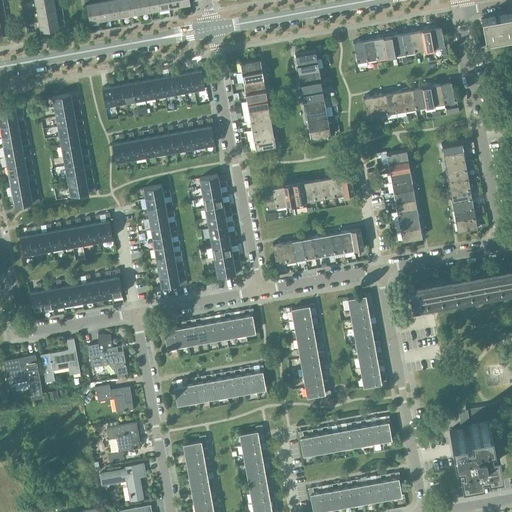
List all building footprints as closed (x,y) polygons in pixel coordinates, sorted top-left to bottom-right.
[(35,0),(36,10),(55,7),(54,4),(53,0),(35,0)] [(97,1),(95,1),(90,2),(89,0),(84,0),(85,3),(87,3),(90,21),(100,19),(97,1)] [(94,0),(95,1),(97,1),(100,19),(110,18),(106,0),(102,0),(99,1),(99,0),(94,0)] [(106,0),(110,18),(120,16),(116,0),(106,0)] [(116,0),(120,16),(130,14),(127,0),(116,0)] [(127,0),(130,14),(140,12),(137,0),(127,0)] [(137,0),(140,12),(150,10),(147,0),(137,0)] [(147,0),(150,10),(160,9),(157,0),(147,0)] [(157,0),(160,9),(169,7),(168,0),(157,0)] [(36,10),(38,20),(57,17),(56,14),(55,9),(62,8),(61,3),(54,4),(55,7),(36,10)] [(511,12),(481,18),(485,40),(511,35),(511,12)] [(57,17),(38,20),(40,30),(59,27),(57,19),(64,18),(63,13),(56,14),(57,17)] [(443,54),(447,53),(445,44),(444,44),(441,25),(437,26),(437,25),(430,26),(430,27),(431,27),(435,48),(441,46),(443,54)] [(425,49),(435,48),(431,27),(430,27),(421,29),(425,49)] [(421,29),(411,30),(415,51),(425,49),(421,29)] [(411,30),(402,32),(405,53),(415,51),(411,30)] [(402,32),(392,34),(396,54),(405,53),(402,32)] [(392,34),(382,36),(386,56),(396,54),(392,34)] [(382,36),(373,37),(376,58),(386,56),(382,36)] [(373,37),(363,39),(367,60),(376,58),(373,37)] [(367,60),(363,39),(353,41),(357,61),(367,60)] [(295,52),(296,62),(317,58),(315,48),(295,52)] [(239,62),(241,71),(262,68),(260,58),(239,62)] [(296,62),(298,71),(319,68),(317,58),(296,62)] [(198,69),(193,70),(191,71),(195,89),(204,87),(201,69),(203,69),(202,61),(197,62),(198,69)] [(189,71),(183,72),(181,72),(185,91),(195,89),(191,71),(193,70),(192,63),(187,64),(189,71)] [(179,73),(173,74),(171,74),(175,92),(185,91),(181,72),(183,72),(182,65),(177,66),(179,73)] [(169,75),(163,76),(161,76),(165,94),(175,92),(171,74),(173,74),(172,67),(168,68),(169,75)] [(159,76),(154,77),(152,78),(155,96),(165,94),(161,76),(163,76),(162,68),(158,69),(159,76)] [(241,71),(243,81),(263,77),(263,74),(264,74),(263,68),(262,68),(241,71)] [(298,71),(300,81),(320,77),(319,68),(298,71)] [(149,78),(144,79),(142,79),(145,98),(155,96),(152,78),(154,77),(152,70),(148,71),(149,78)] [(139,80),(134,81),(132,81),(135,99),(145,98),(142,79),(144,79),(142,72),(138,73),(139,80)] [(129,82),(124,83),(122,83),(125,101),(135,99),(132,81),(134,81),(133,74),(128,75),(129,82)] [(120,83),(114,84),(112,85),(115,103),(125,101),(122,83),(124,83),(123,76),(118,76),(120,83)] [(112,85),(114,84),(113,77),(109,78),(110,85),(102,87),(105,105),(115,103),(112,85)] [(243,81),(245,91),(265,87),(263,77),(243,81)] [(300,81),(302,91),(322,87),(320,77),(300,81)] [(450,80),(441,82),(444,103),(454,101),(450,80)] [(441,82),(431,84),(435,104),(444,103),(441,82)] [(431,84),(421,86),(425,106),(435,104),(431,84)] [(421,86),(412,87),(415,108),(425,106),(421,86)] [(245,91),(246,101),(267,97),(265,87),(245,91)] [(302,91),(303,100),(324,97),(322,87),(302,91)] [(412,87),(402,89),(406,110),(415,108),(412,87)] [(402,89),(392,91),(396,111),(406,110),(402,89)] [(392,91),(382,92),(386,113),(396,111),(392,91)] [(52,96),(54,106),(72,102),(73,105),(80,103),(79,99),(72,100),(70,92),(52,96)] [(382,92),(373,94),(376,115),(386,113),(382,92)] [(376,115),(373,94),(363,96),(367,117),(376,115)] [(246,101),(248,110),(269,107),(267,97),(246,101)] [(303,100),(305,110),(326,106),(324,97),(303,100)] [(0,105),(0,115),(16,112),(16,115),(24,114),(23,109),(16,110),(14,102),(0,105)] [(54,106),(56,115),(74,112),(74,115),(81,113),(81,109),(73,110),(73,105),(72,102),(54,106)] [(305,110),(307,120),(327,116),(326,106),(305,110)] [(248,110),(250,120),(270,116),(269,107),(248,110)] [(0,115),(0,125),(18,122),(18,125),(25,123),(24,119),(17,120),(16,115),(16,112),(0,115)] [(56,115),(57,125),(76,122),(76,124),(83,123),(82,119),(75,120),(74,115),(74,112),(56,115)] [(250,120),(252,130),(272,126),(270,116),(250,120)] [(307,120),(309,130),(329,126),(327,116),(307,120)] [(208,125),(203,126),(201,127),(205,145),(215,143),(211,125),(213,125),(212,117),(207,118),(208,125)] [(199,127),(193,128),(191,128),(195,147),(205,145),(201,127),(203,126),(202,119),(197,120),(199,127)] [(189,129),(183,130),(181,130),(185,148),(195,147),(191,128),(193,128),(192,121),(187,122),(189,129)] [(0,125),(0,128),(1,136),(20,132),(20,135),(27,133),(26,129),(19,130),(18,125),(18,122),(0,125)] [(57,125),(59,135),(77,132),(78,134),(85,133),(84,128),(77,130),(76,124),(76,122),(57,125)] [(179,131),(173,132),(172,132),(175,150),(185,148),(181,130),(183,130),(182,123),(178,124),(179,131)] [(169,132),(164,133),(162,134),(165,152),(175,150),(172,132),(173,132),(172,125),(168,125),(169,132)] [(159,134),(154,135),(152,136),(155,154),(165,152),(162,134),(164,133),(162,126),(158,127),(159,134)] [(252,130),(253,139),(274,136),(272,126),(252,130)] [(329,126),(309,130),(310,139),(331,136),(329,126)] [(149,136),(144,137),(142,137),(145,156),(155,154),(152,136),(154,135),(152,128),(148,129),(149,136)] [(139,138),(134,139),(132,139),(135,157),(145,156),(142,137),(144,137),(143,130),(138,131),(139,138)] [(1,136),(3,145),(21,142),(22,144),(29,143),(28,139),(21,140),(20,135),(20,132),(1,136)] [(59,135),(61,145),(79,142),(80,144),(87,143),(86,138),(79,140),(78,134),(77,132),(59,135)] [(130,140),(124,140),(122,141),(125,159),(135,157),(132,139),(134,139),(133,132),(128,132),(130,140)] [(122,141),(124,140),(123,133),(119,134),(120,141),(112,143),(115,161),(125,159),(122,141)] [(274,136),(253,139),(255,149),(276,146),(274,136)] [(441,143),(443,152),(463,149),(461,139),(441,143)] [(3,145),(5,155),(23,152),(23,154),(31,153),(30,148),(23,150),(22,144),(21,142),(3,145)] [(61,145),(63,155),(81,152),(81,154),(88,153),(88,148),(81,149),(80,144),(79,142),(61,145)] [(386,153),(388,162),(408,159),(406,149),(386,153)] [(443,152),(444,162),(465,158),(463,149),(443,152)] [(5,155),(7,165),(25,162),(25,164),(32,163),(32,158),(24,160),(23,154),(23,152),(5,155)] [(63,155),(65,165),(83,162),(83,164),(90,163),(89,158),(82,159),(81,154),(81,152),(63,155)] [(444,162),(446,172),(467,168),(465,158),(444,162)] [(388,162),(389,172),(410,168),(408,159),(388,162)] [(7,165),(8,175),(27,172),(27,174),(34,173),(33,168),(26,169),(25,164),(25,162),(7,165)] [(65,165),(66,175),(85,172),(85,174),(92,172),(91,168),(84,169),(83,164),(83,162),(65,165)] [(389,172),(391,182),(412,178),(410,168),(389,172)] [(446,172),(448,182),(468,178),(467,168),(446,172)] [(8,175),(10,185),(28,182),(29,184),(36,182),(35,178),(28,179),(27,174),(27,172),(8,175)] [(66,175),(68,185),(86,182),(87,183),(94,182),(93,178),(86,179),(85,174),(85,172),(66,175)] [(350,172),(340,174),(344,194),(354,192),(350,172)] [(199,177),(201,187),(219,184),(220,186),(227,185),(226,180),(219,182),(217,174),(199,177)] [(340,174),(330,175),(334,196),(344,194),(340,174)] [(330,175),(321,177),(324,198),(334,196),(330,175)] [(321,177),(311,179),(315,199),(324,198),(321,177)] [(391,182),(393,192),(413,188),(412,178),(391,182)] [(448,182),(450,191),(470,188),(468,178),(448,182)] [(311,179),(301,181),(305,201),(315,199),(311,179)] [(301,181),(292,182),(295,203),(305,201),(301,181)] [(10,185),(12,195),(30,192),(31,194),(38,192),(37,188),(30,189),(29,184),(28,182),(10,185)] [(86,182),(68,185),(70,195),(88,192),(88,193),(96,192),(95,188),(88,189),(87,183),(86,182)] [(292,182),(282,184),(286,205),(295,203),(292,182)] [(143,187),(145,197),(163,194),(164,196),(171,195),(170,191),(163,192),(161,184),(143,187)] [(201,187),(203,197),(221,194),(221,196),(229,195),(228,190),(221,192),(220,186),(219,184),(201,187)] [(282,184),(272,186),(276,206),(286,205),(282,184)] [(276,206),(272,186),(262,188),(266,208),(276,206)] [(393,192),(395,201),(415,198),(413,188),(393,192)] [(450,191),(451,201),(472,197),(470,188),(450,191)] [(30,192),(12,195),(14,205),(32,202),(32,203),(39,202),(39,198),(32,199),(31,194),(30,192)] [(145,197),(147,207),(165,204),(165,206),(172,205),(172,200),(165,202),(164,196),(163,194),(145,197)] [(203,197),(205,207),(223,204),(223,206),(230,205),(230,200),(222,201),(221,196),(221,194),(203,197)] [(451,201),(453,211),(474,207),(472,197),(451,201)] [(395,201),(396,211),(417,207),(415,198),(395,201)] [(147,207),(149,217),(167,214),(167,216),(174,215),(173,210),(166,212),(165,206),(165,204),(147,207)] [(205,207),(206,217),(225,214),(225,216),(232,214),(231,210),(224,211),(223,206),(223,204),(205,207)] [(396,211),(398,221),(419,217),(417,207),(396,211)] [(453,211),(455,220),(475,217),(474,207),(453,211)] [(106,220),(101,221),(99,221),(102,239),(112,238),(109,220),(111,219),(109,212),(105,213),(106,220)] [(96,222),(91,223),(89,223),(92,241),(102,239),(99,221),(101,221),(99,214),(95,215),(96,222)] [(149,217),(150,227),(169,224),(169,226),(176,225),(175,220),(168,221),(167,216),(167,214),(149,217)] [(206,217),(208,227),(226,223),(227,226),(234,224),(233,220),(226,221),(225,216),(225,214),(206,217)] [(86,223),(81,224),(79,225),(82,243),(92,241),(89,223),(91,223),(90,216),(85,216),(86,223)] [(77,225),(71,226),(69,227),(72,245),(82,243),(79,225),(81,224),(80,217),(75,218),(77,225)] [(398,221),(400,230),(420,227),(419,217),(398,221)] [(475,217),(455,220),(457,230),(477,226),(475,217)] [(67,227),(61,228),(59,228),(62,247),(72,245),(69,227),(71,226),(70,219),(65,220),(67,227)] [(57,229),(51,230),(49,230),(52,248),(62,247),(59,228),(61,228),(60,221),(56,222),(57,229)] [(47,230),(42,231),(39,232),(43,250),(52,248),(49,230),(51,230),(50,223),(46,223),(47,230)] [(208,227),(210,237),(228,233),(229,235),(236,234),(235,230),(228,231),(227,226),(226,223),(208,227)] [(37,232),(32,233),(29,234),(33,252),(43,250),(39,232),(42,231),(40,224),(36,225),(37,232)] [(150,227),(152,237),(170,234),(171,236),(178,234),(177,230),(170,231),(169,226),(169,224),(150,227)] [(29,234),(32,233),(31,226),(26,227),(27,234),(19,235),(23,254),(33,252),(29,234)] [(360,227),(350,229),(354,249),(363,247),(360,227)] [(420,227),(400,230),(402,240),(422,236),(420,227)] [(350,229),(340,230),(344,251),(354,249),(350,229)] [(340,230),(331,232),(334,253),(344,251),(340,230)] [(331,232),(321,234),(325,254),(334,253),(331,232)] [(210,237),(212,247),(230,243),(230,245),(237,244),(237,240),(229,241),(229,235),(228,233),(210,237)] [(152,237),(154,247),(172,244),(172,246),(180,244),(179,240),(172,241),(171,236),(170,234),(152,237)] [(321,234),(311,236),(315,256),(325,254),(321,234)] [(311,236),(301,237),(305,258),(315,256),(311,236)] [(301,237),(292,239),(295,260),(305,258),(301,237)] [(292,239),(282,241),(286,261),(295,260),(292,239)] [(286,261),(282,241),(272,243),(276,263),(286,261)] [(212,247),(214,257),(232,253),(232,255),(239,254),(238,249),(231,251),(230,245),(230,243),(212,247)] [(154,247),(156,257),(174,253),(174,255),(181,254),(181,250),(173,251),(172,246),(172,244),(154,247)] [(156,257),(157,267),(176,263),(176,265),(183,264),(182,260),(175,261),(174,255),(174,253),(156,257)] [(214,257),(215,267),(234,263),(234,265),(241,264),(240,259),(233,261),(232,255),(232,253),(214,257)] [(157,267),(159,277),(177,273),(178,275),(185,274),(184,269),(177,271),(176,265),(176,263),(157,267)] [(234,263),(215,267),(217,276),(235,273),(235,275),(243,274),(242,269),(235,270),(234,265),(234,263)] [(419,281),(413,282),(407,283),(411,307),(511,288),(511,266),(419,284),(419,281)] [(116,276),(111,277),(109,277),(112,295),(122,294),(119,276),(121,275),(119,268),(115,269),(116,276)] [(106,278),(101,279),(99,279),(102,297),(112,295),(109,277),(111,277),(109,270),(105,271),(106,278)] [(96,280),(91,280),(89,281),(92,299),(102,297),(99,279),(101,279),(100,272),(95,272),(96,280)] [(87,281),(81,282),(79,283),(82,301),(92,299),(89,281),(91,280),(90,273),(85,274),(87,281)] [(177,273),(159,277),(161,287),(179,283),(179,285),(187,284),(186,279),(179,280),(178,275),(177,273)] [(77,283),(71,284),(69,284),(72,303),(82,301),(79,283),(81,282),(80,275),(75,276),(77,283)] [(67,285),(62,286),(59,286),(63,304),(72,303),(69,284),(71,284),(70,277),(66,278),(67,285)] [(57,287),(52,288),(49,288),(53,306),(63,304),(59,286),(62,286),(60,279),(56,279),(57,287)] [(47,288),(42,289),(39,290),(43,308),(53,306),(49,288),(52,288),(50,280),(46,281),(47,288)] [(39,290),(42,289),(41,282),(36,283),(37,290),(29,292),(33,310),(43,308),(39,290)] [(348,298),(350,307),(367,304),(366,303),(365,298),(371,297),(371,292),(364,293),(364,295),(348,298)] [(291,308),(293,318),(310,314),(310,313),(309,308),(315,307),(314,302),(308,304),(308,305),(291,308)] [(350,307),(351,317),(368,314),(368,313),(367,307),(373,306),(372,302),(366,303),(367,304),(350,307)] [(239,310),(240,316),(242,316),(245,333),(254,331),(251,314),(253,313),(252,308),(248,308),(249,314),(244,315),(243,309),(239,310)] [(229,312),(230,318),(232,317),(235,335),(245,333),(242,316),(240,316),(235,317),(234,311),(229,312)] [(293,318),(295,327),(312,324),(312,323),(311,318),(317,317),(316,312),(310,313),(310,314),(293,318)] [(351,317),(353,327),(370,324),(370,322),(369,317),(375,316),(374,312),(368,313),(368,314),(351,317)] [(220,314),(221,319),(222,319),(225,336),(235,335),(232,317),(230,318),(225,319),(224,313),(220,314)] [(210,315),(211,321),(213,321),(216,338),(225,336),(222,319),(221,319),(215,320),(214,314),(210,315)] [(200,317),(201,323),(203,323),(206,340),(216,338),(213,321),(211,321),(206,322),(205,316),(200,317)] [(191,319),(192,325),(193,324),(196,341),(206,340),(203,323),(201,323),(196,324),(195,318),(191,319)] [(181,320),(182,326),(183,326),(186,343),(196,341),(193,324),(192,325),(186,326),(185,320),(181,320)] [(171,322),(172,328),(174,328),(177,345),(186,343),(183,326),(182,326),(177,327),(176,321),(171,322)] [(353,327),(355,337),(372,333),(372,332),(371,327),(377,326),(376,321),(370,322),(370,324),(353,327)] [(295,327),(297,337),(314,334),(313,332),(312,327),(318,326),(318,322),(312,323),(312,324),(295,327)] [(174,328),(172,328),(167,329),(166,323),(162,324),(163,330),(164,330),(167,347),(177,345),(174,328)] [(297,337),(298,347),(315,344),(315,342),(314,337),(320,336),(319,331),(313,332),(314,334),(297,337)] [(355,337),(356,346),(374,343),(373,342),(372,336),(378,335),(377,331),(372,332),(372,333),(355,337)] [(117,374),(118,373),(118,376),(125,375),(124,372),(127,372),(126,370),(128,369),(127,364),(125,363),(125,362),(123,350),(114,352),(113,346),(114,346),(113,346),(110,333),(98,333),(97,343),(87,344),(91,366),(108,363),(114,371),(116,371),(117,374)] [(70,373),(80,372),(74,337),(67,338),(68,348),(40,353),(45,381),(55,379),(53,369),(68,366),(70,373)] [(298,347),(300,356),(317,353),(317,352),(316,347),(322,346),(321,341),(315,342),(315,344),(298,347)] [(356,346),(358,356),(375,353),(375,351),(374,346),(380,345),(379,341),(373,342),(374,343),(356,346)] [(358,356),(360,366),(377,363),(377,361),(376,356),(382,355),(381,350),(375,351),(375,353),(358,356)] [(300,356),(302,366),(319,363),(319,361),(318,356),(324,355),(323,351),(317,352),(317,353),(300,356)] [(24,356),(25,360),(21,361),(21,359),(4,362),(3,360),(2,360),(5,374),(4,374),(5,377),(6,377),(6,381),(21,378),(21,381),(28,379),(31,399),(43,397),(35,354),(24,356)] [(302,366),(304,376),(321,373),(320,371),(319,366),(325,365),(324,360),(319,361),(319,363),(302,366)] [(360,366),(362,375),(379,372),(378,371),(378,365),(383,364),(383,360),(377,361),(377,363),(360,366)] [(249,366),(250,372),(252,372),(255,389),(265,387),(262,370),(264,370),(263,364),(259,365),(260,371),(255,372),(254,366),(249,366)] [(239,368),(240,374),(242,374),(245,391),(255,389),(252,372),(250,372),(245,373),(244,367),(239,368)] [(230,370),(231,376),(232,376),(236,393),(245,391),(242,374),(240,374),(235,375),(234,369),(230,370)] [(379,372),(362,375),(363,385),(381,382),(381,384),(387,383),(386,379),(380,380),(379,375),(385,374),(384,369),(378,371),(379,372)] [(304,376),(305,386),(322,383),(322,381),(321,376),(327,374),(326,370),(320,371),(321,373),(304,376)] [(220,372),(221,378),(223,377),(226,394),(236,393),(232,376),(231,376),(226,377),(225,371),(220,372)] [(210,373),(212,379),(213,379),(216,396),(226,394),(223,377),(221,378),(216,379),(215,373),(210,373)] [(201,375),(202,381),(203,381),(206,398),(216,396),(213,379),(212,379),(206,380),(205,374),(201,375)] [(191,377),(192,383),(194,383),(197,400),(206,398),(203,381),(202,381),(197,382),(196,376),(191,377)] [(182,379),(183,385),(184,384),(187,401),(197,400),(194,383),(192,383),(187,384),(186,378),(182,379)] [(184,384),(183,385),(177,385),(176,380),(172,380),(173,387),(174,387),(177,403),(187,401),(184,384)] [(322,383),(305,386),(307,395),(324,392),(325,394),(330,393),(330,389),(324,390),(323,385),(329,384),(328,380),(322,381),(322,383)] [(133,408),(129,386),(110,389),(109,383),(95,386),(98,400),(116,397),(118,410),(116,410),(116,411),(133,408)] [(375,417),(376,423),(378,422),(381,440),(391,438),(388,421),(390,420),(389,414),(385,415),(386,421),(380,422),(379,416),(375,417)] [(449,430),(453,451),(456,450),(460,470),(481,466),(480,463),(499,459),(496,438),(492,439),(489,420),(469,423),(468,418),(466,417),(459,426),(460,428),(449,430)] [(365,419),(366,425),(368,424),(371,441),(381,440),(378,422),(376,423),(371,424),(370,418),(365,419)] [(109,438),(110,438),(109,439),(111,450),(113,451),(113,452),(108,452),(109,461),(123,458),(122,450),(139,447),(136,434),(138,433),(136,421),(119,424),(118,420),(107,422),(108,426),(107,426),(109,438)] [(356,420),(357,426),(358,426),(361,443),(371,441),(368,424),(366,425),(361,425),(360,420),(356,420)] [(346,422),(347,428),(349,428),(352,445),(361,443),(358,426),(357,426),(352,427),(351,421),(346,422)] [(336,424),(337,430),(339,430),(342,447),(352,445),(349,428),(347,428),(342,429),(341,423),(336,424)] [(240,433),(241,443),(258,440),(258,438),(257,433),(263,432),(262,424),(255,425),(256,430),(240,433)] [(327,426),(328,432),(329,431),(332,448),(342,447),(339,430),(337,430),(332,431),(331,425),(327,426)] [(317,427),(318,433),(320,433),(323,450),(332,448),(329,431),(328,432),(323,432),(322,427),(317,427)] [(307,429),(308,435),(310,435),(313,452),(323,450),(320,433),(318,433),(313,434),(312,428),(307,429)] [(310,435),(308,435),(303,436),(302,430),(298,431),(299,437),(300,437),(303,454),(313,452),(310,435)] [(183,443),(185,453),(202,450),(202,449),(201,443),(207,442),(205,434),(199,435),(200,440),(183,443)] [(241,443),(243,453),(260,449),(260,448),(259,443),(265,442),(264,437),(258,438),(258,440),(241,443)] [(185,453),(187,463),(204,460),(204,458),(203,453),(208,452),(208,447),(202,449),(202,450),(185,453)] [(243,453),(245,462),(262,459),(262,458),(261,453),(267,452),(266,447),(260,448),(260,449),(243,453)] [(187,463),(188,472),(206,469),(205,468),(204,463),(210,462),(209,457),(204,458),(204,460),(187,463)] [(245,462),(247,472),(264,469),(263,467),(263,462),(268,461),(268,457),(262,458),(262,459),(245,462)] [(125,466),(126,468),(100,472),(102,484),(103,483),(103,482),(128,478),(130,493),(130,495),(131,495),(131,499),(130,499),(143,497),(138,472),(145,471),(143,463),(125,466)] [(247,472),(248,482),(266,479),(265,477),(264,472),(270,471),(269,466),(263,467),(264,469),(247,472)] [(188,472),(190,482),(207,479),(207,478),(206,472),(212,471),(211,467),(205,468),(206,469),(188,472)] [(385,473),(386,479),(388,479),(391,496),(401,494),(398,477),(400,477),(399,471),(395,472),(396,478),(391,479),(390,473),(385,473)] [(375,475),(376,481),(378,481),(381,498),(391,496),(388,479),(386,479),(381,480),(380,474),(375,475)] [(190,482),(192,492),(209,489),(209,487),(208,482),(214,481),(213,476),(207,478),(207,479),(190,482)] [(248,482),(250,491),(267,488),(267,487),(266,481),(272,480),(271,476),(265,477),(266,479),(248,482)] [(366,477),(367,483),(369,483),(372,500),(381,498),(378,481),(376,481),(371,482),(370,476),(366,477)] [(356,479),(357,485),(359,484),(362,501),(372,500),(369,483),(367,483),(362,484),(361,478),(356,479)] [(347,480),(348,486),(349,486),(352,503),(362,501),(359,484),(357,485),(352,485),(351,480),(347,480)] [(337,482),(338,488),(339,488),(343,505),(352,503),(349,486),(348,486),(342,487),(341,481),(337,482)] [(327,484),(328,490),(330,489),(333,507),(343,505),(339,488),(338,488),(333,489),(332,483),(327,484)] [(318,486),(319,491),(320,491),(323,508),(333,507),(330,489),(328,490),(323,491),(322,485),(318,486)] [(192,492),(194,502),(211,498),(210,497),(210,492),(215,491),(215,486),(209,487),(209,489),(192,492)] [(250,491),(252,501),(269,498),(269,496),(268,491),(274,490),(273,486),(267,487),(267,488),(250,491)] [(320,491),(319,491),(313,492),(312,487),(308,487),(309,494),(310,494),(313,510),(323,508),(320,491)] [(252,501),(254,511),(271,508),(270,506),(269,501),(275,500),(275,495),(269,496),(269,498),(252,501)] [(194,502),(195,511),(213,508),(212,506),(211,501),(217,500),(216,496),(210,497),(211,498),(194,502)]
